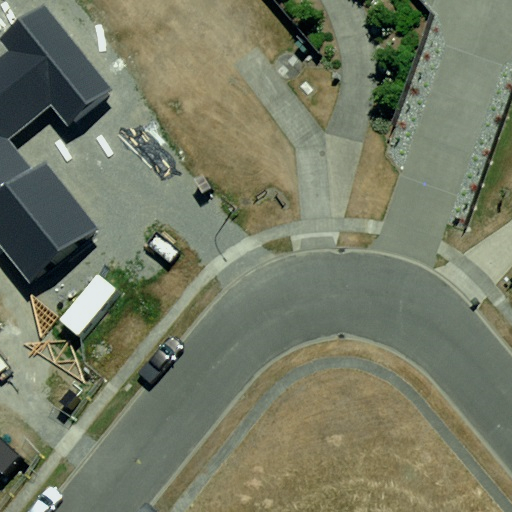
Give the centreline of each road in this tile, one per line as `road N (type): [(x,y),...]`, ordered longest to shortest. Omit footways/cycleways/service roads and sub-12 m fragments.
road 1 (residential): [(356,295),(307,295),(247,314),(90,511)]
road 2 (residential): [(356,295),(428,326),(511,423)]
